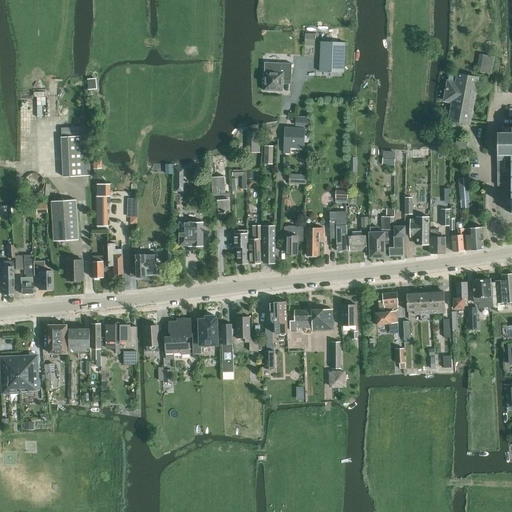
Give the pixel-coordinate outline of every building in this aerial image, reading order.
[(305,33),(305,45),(315,45),(315,34),(305,33)] [(344,72),(345,43),(321,42),(320,71),(344,72)] [(494,55),(479,52),(476,71),(491,74),(494,55)] [(291,79),(292,63),(280,63),(280,71),(265,71),(264,90),(283,91),(283,79),(291,79)] [(452,102),(449,120),(448,125),(456,127),(457,121),(469,124),(478,77),(458,74),(456,83),(448,81),(444,101),(452,102)] [(307,126),(308,118),(295,117),(295,125),(307,126)] [(511,126),(502,126),(502,132),(496,132),(496,133),(497,133),(497,154),(496,154),(496,155),(497,155),(497,183),(509,183),(509,184),(510,183),(510,190),(509,190),(509,191),(510,191),(510,198),(508,198),(506,201),(506,204),(508,206),(511,206),(510,212),(509,212),(509,213),(511,213),(510,214),(511,214),(511,213),(511,212),(511,126)] [(303,129),(286,128),(285,128),(283,152),(288,153),(288,147),(303,148),(303,129)] [(260,132),(248,131),(247,152),(260,152),(260,132)] [(91,175),(91,166),(91,163),(84,163),(83,136),(61,137),(63,177),(91,175)] [(468,138),(457,136),(455,146),(466,148),(468,138)] [(265,146),(265,164),(272,164),(273,146),(265,146)] [(383,154),(383,164),(394,164),(395,155),(392,155),(383,154)] [(102,161),(94,161),(95,170),(103,170),(102,161)] [(242,189),(247,189),(247,170),(233,170),(233,176),(242,176),(242,189)] [(305,184),(306,175),(289,173),(288,183),(305,184)] [(43,183),(42,179),(41,177),(38,175),(36,174),(34,174),(31,174),(29,175),(27,176),(25,179),(24,183),(25,186),(27,189),(29,191),(31,192),(33,192),(37,192),(38,191),(40,190),(42,187),(43,185),(43,183)] [(212,201),(213,201),(217,201),(218,213),(229,212),(228,193),(226,193),(225,176),(212,177),(212,191),(211,191),(212,201)] [(461,208),(462,208),(471,207),(469,177),(459,178),(461,208)] [(99,184),(99,196),(97,196),(97,214),(108,214),(108,196),(111,196),(111,184),(99,184)] [(348,203),(348,191),(336,191),(336,203),(348,203)] [(51,201),(54,241),(78,240),(76,200),(51,201)] [(47,204),(37,205),(37,213),(48,213),(47,204)] [(23,216),(32,216),(33,216),(33,206),(23,206),(23,216)] [(394,226),(395,209),(387,209),(387,216),(382,216),(382,230),(394,230),(394,227),(394,226)] [(442,209),(442,225),(450,226),(450,220),(450,209),(442,209)] [(346,211),(344,211),(329,212),(329,233),(335,233),(336,251),(347,250),(346,211)] [(410,219),(410,237),(416,237),(416,245),(429,245),(429,217),(416,217),(416,219),(410,219)] [(187,246),(202,246),(202,222),(179,222),(179,245),(187,245),(187,246)] [(451,236),(452,252),(453,251),(453,252),(456,252),(456,251),(465,250),(463,229),(462,223),(457,223),(458,235),(451,236)] [(253,239),(250,239),(250,263),(261,263),(260,239),(262,239),(261,225),(253,225),(253,239)] [(263,225),(263,246),(264,263),(275,263),(275,225),(263,225)] [(394,227),(395,235),(393,236),(393,246),(389,246),(389,256),(403,255),(402,235),(405,235),(405,225),(394,226),(394,227)] [(281,235),(281,240),(285,240),(285,253),(296,254),(297,241),(303,241),(303,229),(298,229),(298,227),(297,226),(294,226),(291,226),(289,226),(286,226),(284,227),(284,235),(281,235)] [(324,228),(306,227),(305,238),(307,238),(307,254),(319,254),(320,238),(324,238),(324,228)] [(376,257),(383,257),(383,255),(384,255),(384,244),(392,244),(392,231),(378,231),(378,227),(370,227),(370,255),(376,255),(376,257)] [(469,228),(463,229),(465,250),(484,249),(482,227),(469,228)] [(430,253),(445,253),(445,236),(442,236),(442,234),(439,234),(439,229),(431,229),(430,253)] [(238,263),(248,263),(248,231),(242,231),(242,234),(234,234),(235,247),(237,247),(238,263)] [(349,250),(366,249),(365,235),(348,236),(349,250)] [(110,243),(109,243),(109,266),(114,265),(114,277),(123,276),(122,239),(110,240),(110,243)] [(31,269),(32,269),(31,254),(22,254),(23,269),(25,270),(25,278),(19,278),(20,294),(32,293),(31,269)] [(129,266),(130,277),(136,277),(146,277),(146,275),(157,274),(164,274),(163,265),(156,266),(156,254),(145,255),(145,254),(135,255),(136,266),(129,266)] [(92,278),(102,277),(102,256),(92,256),(92,278)] [(66,259),(66,280),(81,280),(81,259),(66,259)] [(6,266),(0,266),(0,284),(1,294),(12,294),(11,261),(6,262),(6,266)] [(33,261),(33,275),(38,276),(38,289),(51,289),(51,271),(42,271),(42,261),(33,261)] [(502,281),(496,282),(498,303),(511,301),(511,273),(502,275),(502,281)] [(489,278),(473,279),(474,303),(479,302),(480,307),(491,306),(489,278)] [(464,308),(464,305),(467,305),(467,282),(456,282),(456,298),(454,298),(454,308),(464,308)] [(443,292),(431,293),(432,314),(444,313),(443,292)] [(384,301),(379,301),(379,310),(380,309),(381,312),(376,313),(377,325),(398,323),(396,311),(396,308),(398,308),(397,293),(383,294),(384,301)] [(414,314),(420,314),(419,293),(406,293),(407,311),(414,310),(414,314)] [(419,293),(420,314),(432,314),(431,293),(419,293)] [(274,303),(270,303),(271,319),(273,321),(275,323),(275,333),(280,333),(281,335),(284,335),(285,334),(286,333),(288,333),(287,301),(286,301),(284,301),(283,301),(282,300),(281,300),(280,300),(279,300),(278,300),(277,300),(277,301),(276,301),(275,302),(274,302),(274,303)] [(341,305),(341,325),(357,325),(357,305),(341,305)] [(468,307),(468,329),(469,329),(469,333),(475,333),(475,328),(481,328),(481,321),(476,321),(476,307),(468,307)] [(312,329),(314,329),(332,329),(332,309),(295,309),(295,320),(290,320),(290,330),(297,330),(297,327),(312,327),(312,329)] [(200,333),(193,333),(194,353),(201,353),(201,345),(218,345),(217,319),(216,319),(216,316),(206,316),(206,319),(199,319),(200,333)] [(236,329),(235,339),(237,339),(237,338),(245,338),(245,342),(249,342),(250,351),(259,351),(259,340),(252,340),(252,338),(250,337),(250,316),(237,317),(237,329),(236,329)] [(173,352),(181,352),(181,353),(190,353),(189,342),(187,342),(187,336),(191,336),(190,321),(187,321),(186,317),(177,318),(177,320),(168,321),(169,332),(170,332),(170,336),(164,337),(165,359),(174,358),(173,352)] [(100,366),(100,356),(100,355),(100,353),(101,324),(92,324),(91,343),(96,342),(97,353),(97,366),(100,366)] [(106,324),(106,342),(106,349),(116,349),(116,353),(117,354),(119,354),(120,354),(121,353),(122,352),(124,352),(124,361),(130,361),(130,365),(138,364),(136,326),(116,327),(115,324),(106,324)] [(232,324),(221,324),(222,344),(223,372),(233,372),(232,344),(232,339),(232,329),(232,324)] [(61,325),(49,325),(49,353),(67,353),(67,329),(67,325),(61,325)] [(267,351),(265,351),(265,368),(267,368),(267,369),(268,370),(269,370),(270,370),(271,370),(272,370),(273,369),(274,368),(275,368),(275,351),(273,351),(273,348),(273,325),(266,325),(266,339),(267,339),(267,351)] [(147,346),(147,351),(163,350),(163,344),(159,344),(158,326),(146,326),(147,346)] [(68,328),(69,347),(74,347),(74,352),(79,352),(79,329),(68,328)] [(89,328),(79,329),(79,352),(85,352),(84,347),(89,348),(89,328)] [(332,341),(332,369),(340,368),(340,341),(332,341)] [(396,362),(405,362),(404,348),(396,348),(396,362)] [(1,357),(4,394),(29,392),(29,390),(40,389),(37,354),(1,357)] [(443,367),(451,367),(450,355),(442,356),(443,367)] [(53,364),(45,365),(49,389),(57,387),(53,364)] [(163,370),(163,381),(165,381),(165,382),(172,382),(172,369),(164,370),(163,370)] [(344,371),(329,371),(330,386),(345,385),(344,371)]
